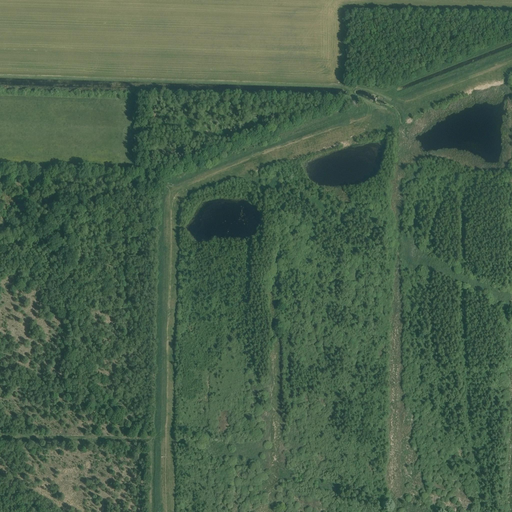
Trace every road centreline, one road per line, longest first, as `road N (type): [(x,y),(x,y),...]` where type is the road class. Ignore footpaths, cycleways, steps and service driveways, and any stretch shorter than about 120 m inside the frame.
road 1 (track): [(180,186),(363,116),(369,108),(353,88),(406,101),(511,61)]
road 2 (track): [(165,511),(173,195),(180,186)]
